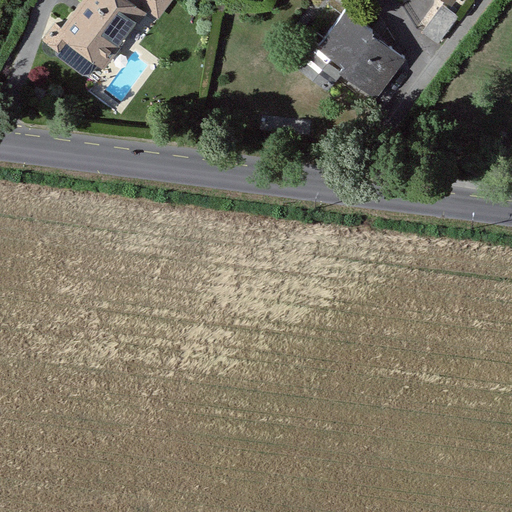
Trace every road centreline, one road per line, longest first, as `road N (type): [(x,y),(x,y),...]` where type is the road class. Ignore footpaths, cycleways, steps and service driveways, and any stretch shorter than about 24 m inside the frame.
road 1 (secondary): [(344,189),(0,144)]
road 2 (residential): [(484,0),(344,189)]
road 3 (secondary): [(511,210),(344,189)]
